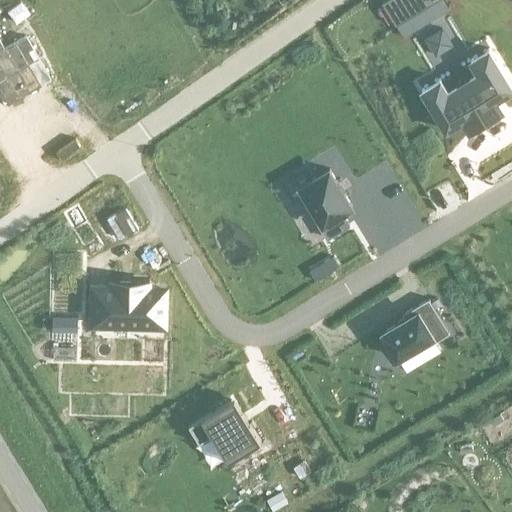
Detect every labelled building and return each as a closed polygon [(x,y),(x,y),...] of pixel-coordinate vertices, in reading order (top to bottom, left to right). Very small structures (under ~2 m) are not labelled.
[(383,0),(382,1),(396,23),(434,0),(383,0)] [(108,58),(62,90),(71,102),(67,105),(76,117),(106,96),(125,83),(122,79),(145,63),(145,62),(154,56),(148,47),(145,43),(125,13),(117,19),(105,28),(93,37),(101,48),(108,58)] [(442,28),(426,38),(436,54),(452,44),(442,28)] [(440,78),(422,89),(446,129),(463,118),(470,129),(503,109),(496,98),(511,88),(511,85),(489,48),(471,60),(478,71),(448,90),(440,78)] [(330,168),(301,185),(308,197),(304,199),(313,213),(316,211),(323,222),(319,224),(327,237),(350,223),(342,211),(353,205),(330,168)] [(339,264),(333,255),(321,264),(326,272),(339,264)] [(147,282),(113,281),(113,287),(96,287),(96,321),(163,322),(164,288),(147,288),(147,282)] [(383,331),(398,357),(433,336),(435,340),(450,331),(429,297),(403,313),(406,317),(383,331)] [(52,329),(78,329),(78,314),(52,314),(52,329)] [(231,398),(189,424),(200,441),(213,433),(229,459),(261,439),(245,412),(241,414),(231,398)] [(511,416),(507,409),(502,413),(509,422),(511,420),(511,416)] [(304,460),(294,466),(300,475),(310,469),(304,460)] [(268,500),(273,510),(287,502),(282,492),(268,500)]
